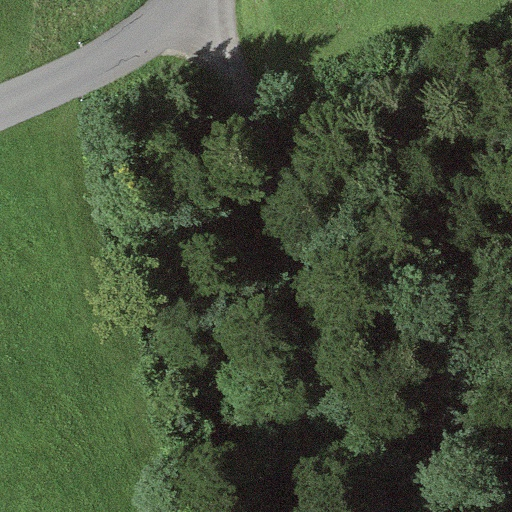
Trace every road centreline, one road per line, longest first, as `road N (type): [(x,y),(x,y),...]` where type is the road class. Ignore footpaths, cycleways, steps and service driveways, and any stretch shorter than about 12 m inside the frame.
road 1 (track): [(377,511),(291,226),(186,3)]
road 2 (unclassified): [(188,0),(122,48),(0,112)]
